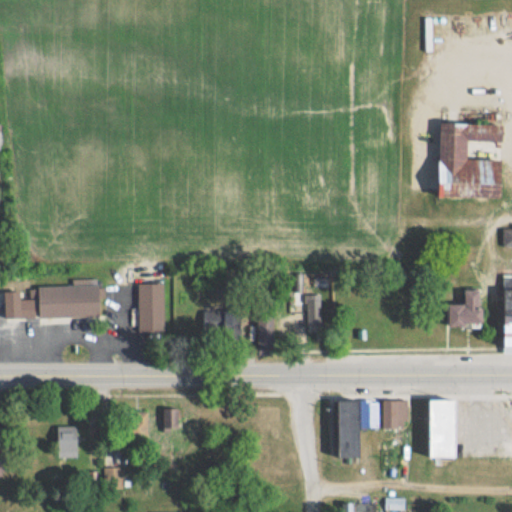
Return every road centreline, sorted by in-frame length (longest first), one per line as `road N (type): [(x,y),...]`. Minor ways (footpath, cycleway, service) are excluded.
road 1 (tertiary): [(0,375),(511,375)]
road 2 (residential): [(311,511),(299,375)]
